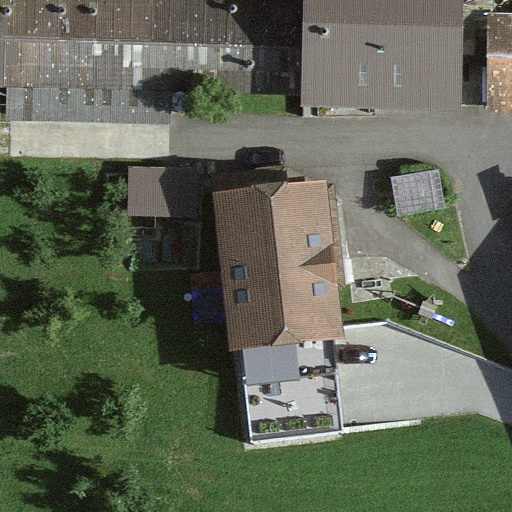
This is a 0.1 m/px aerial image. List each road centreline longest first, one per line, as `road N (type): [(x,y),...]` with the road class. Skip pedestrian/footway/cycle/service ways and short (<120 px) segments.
road 1 (track): [(511,323),(348,220),(333,143),(511,146)]
road 2 (track): [(511,159),(494,171),(484,210),(511,282)]
